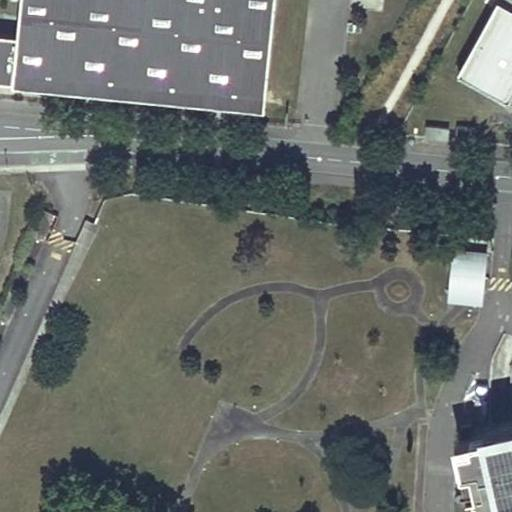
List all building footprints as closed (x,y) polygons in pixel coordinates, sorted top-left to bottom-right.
[(0,0),(0,78),(15,80),(16,67),(270,92),(279,0),(0,0)] [(270,92),(16,67),(15,80),(268,106),(270,92)] [(426,135),(448,137),(449,125),(427,123),(426,135)] [(83,212),(97,219),(108,197),(89,201),(83,212)] [(351,247),(353,265),(371,262),(369,245),(351,247)] [(485,253),(455,249),(450,298),(481,301),(484,277),(483,277),(485,253)] [(511,420),(499,423),(500,429),(492,431),(471,436),(472,442),(459,444),(464,468),(480,465),(484,485),(476,486),(481,505),(485,508),(502,504),(501,498),(511,495),(511,420)] [(502,504),(511,501),(511,495),(501,498),(502,504)]
